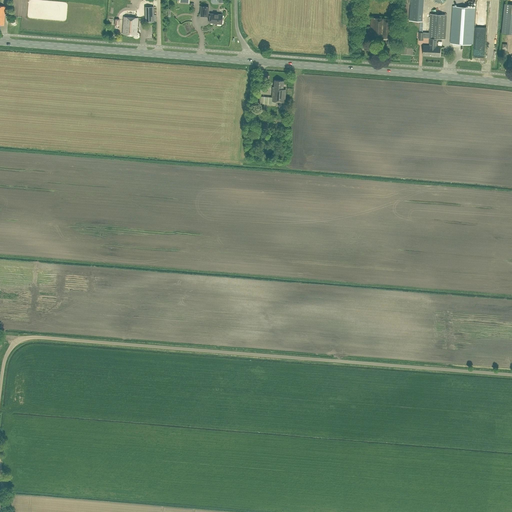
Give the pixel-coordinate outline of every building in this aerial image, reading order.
[(410,0),(409,20),(422,21),(423,0),(410,0)] [(511,4),(505,4),(502,33),(511,33),(511,4)] [(154,22),(153,6),(145,7),(145,22),(154,22)] [(208,7),(201,6),(200,16),(209,16),(209,22),(215,23),(221,24),(222,14),(210,13),(208,13),(208,7)] [(475,7),(452,6),(450,43),(472,45),(475,7)] [(423,55),(432,56),(434,14),(430,14),(428,38),(429,38),(429,46),(424,45),(423,55)] [(446,15),(434,14),(432,56),(435,56),(440,57),(441,46),(436,46),(437,38),(445,39),(446,15)] [(137,18),(124,17),(122,34),(136,35),(137,18)] [(396,19),(371,17),(370,38),(384,39),(384,44),(389,44),(389,46),(392,46),(392,45),(393,40),(398,41),(398,36),(398,34),(395,33),(396,19)] [(283,81),(274,80),(273,87),(272,87),(271,97),(260,96),(260,94),(254,94),(253,105),(260,106),(260,104),(275,105),(275,102),(285,102),(285,89),(283,89),(283,81)]
